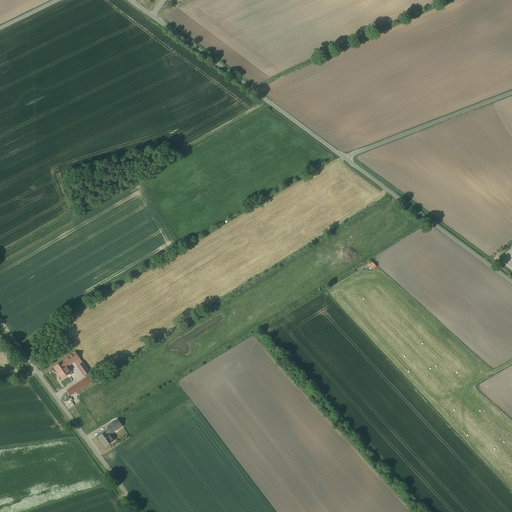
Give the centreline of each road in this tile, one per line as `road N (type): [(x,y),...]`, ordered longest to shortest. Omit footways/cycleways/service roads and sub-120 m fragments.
road 1 (unclassified): [(143,0),(351,154)]
road 2 (unclassified): [(0,317),(141,511)]
road 3 (unclassified): [(351,154),(511,276)]
road 4 (unclassified): [(511,92),(351,154)]
